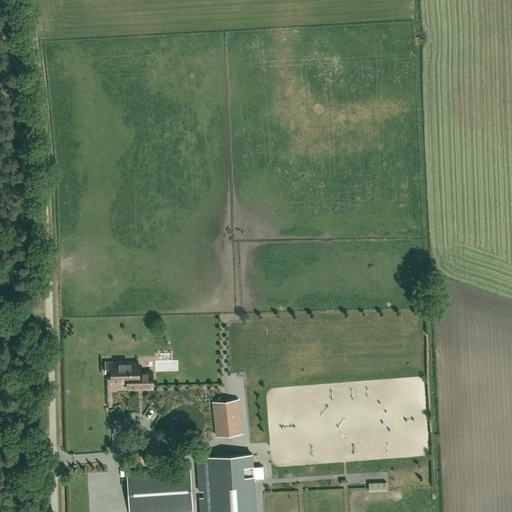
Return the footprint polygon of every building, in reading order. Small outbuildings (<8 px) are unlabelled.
[(152,388),(152,380),(152,372),(139,372),(138,362),(119,363),(119,362),(106,362),(106,372),(108,372),(108,371),(112,371),(112,382),(128,382),(128,388),(152,388)] [(218,434),(243,431),(239,399),(214,402),(218,434)] [(165,413),(169,404),(160,400),(156,409),(165,413)] [(144,423),(154,428),(161,414),(151,409),(144,423)] [(252,454),(197,458),(199,491),(204,491),(204,497),(200,497),(200,511),(255,511),(254,479),(264,478),(263,466),(253,466),(252,454)] [(127,471),(129,511),(156,511),(193,510),(190,467),(127,471)]
